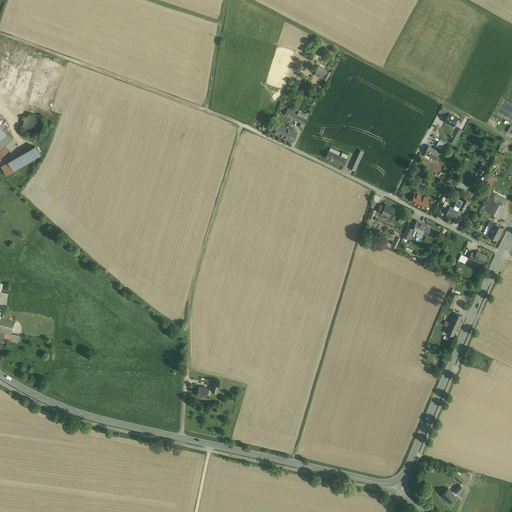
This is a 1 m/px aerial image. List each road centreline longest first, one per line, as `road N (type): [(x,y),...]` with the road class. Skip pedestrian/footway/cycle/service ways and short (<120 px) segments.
road 1 (secondary): [(0,374),(105,420),(397,481)]
road 2 (residential): [(500,253),(242,123)]
road 3 (track): [(250,0),(488,128)]
road 4 (track): [(242,123),(1,33)]
road 5 (track): [(242,123),(192,288),(187,370)]
road 6 (secondary): [(500,253),(397,481)]
